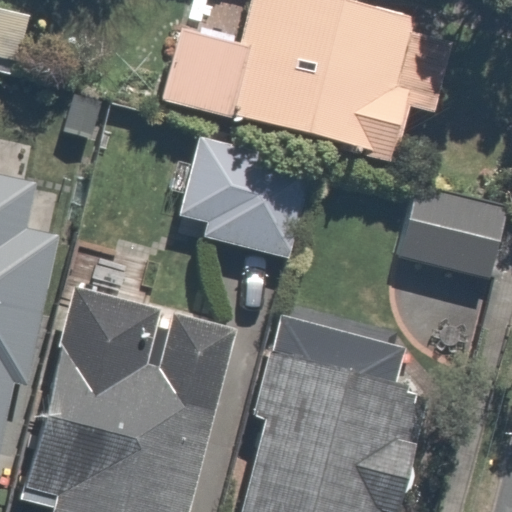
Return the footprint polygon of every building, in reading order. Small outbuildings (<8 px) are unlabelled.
[(463,43),(310,0),(259,0),(245,52),(182,34),(160,111),(394,177),(409,123),(438,131),(463,43)] [(37,18),(0,9),(0,67),(25,73),(37,18)] [(320,179),(208,147),(184,232),(204,237),(201,246),(294,272),(320,179)] [(31,399),(57,242),(20,236),(27,193),(0,188),(0,485),(15,396),(31,399)] [(511,232),(511,227),(409,201),(393,265),(497,291),(511,232)] [(147,320),(75,304),(29,511),(200,511),(237,346),(173,332),(164,375),(137,369),(147,320)] [(409,364),(275,334),(254,426),(266,429),(246,511),(409,511),(432,412),(400,404),(409,364)]
